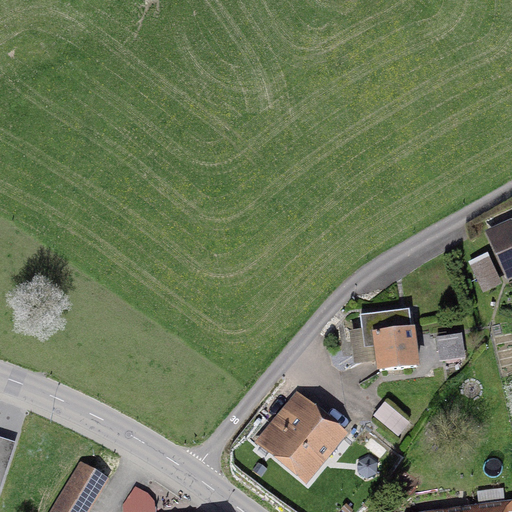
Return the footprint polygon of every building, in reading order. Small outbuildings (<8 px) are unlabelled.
[(511,219),(485,231),(507,282),(511,279),(511,219)] [(482,294),(502,285),(489,257),(469,266),(482,294)] [(376,365),(377,374),(421,369),(416,329),(412,329),(409,310),(359,316),(361,331),(350,332),(354,368),(376,365)] [(465,358),(462,334),(436,337),(439,361),(465,358)] [(255,443),(307,487),(349,436),(297,393),(255,443)] [(410,424),(385,403),(374,417),(398,437),(410,424)] [(0,490),(16,443),(0,438),(0,490)] [(90,511),(109,480),(81,462),(51,511),(90,511)] [(122,511),(155,511),(155,502),(148,494),(135,487),(122,504),(122,511)] [(511,511),(511,501),(431,511),(511,511)]
